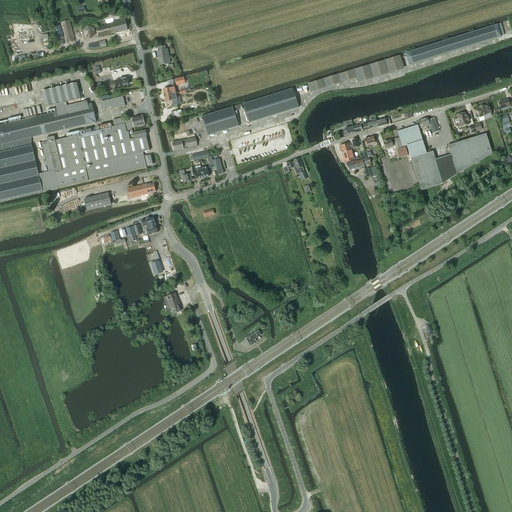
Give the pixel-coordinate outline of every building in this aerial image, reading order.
[(114,22),(113,18),(107,19),(108,24),(108,23),(109,24),(103,26),(96,27),(98,37),(108,34),(115,33),(128,30),(125,19),(123,20),(114,22)] [(66,43),(75,40),(69,20),(61,22),(66,43)] [(409,65),(501,37),(497,25),(405,53),(409,65)] [(83,31),(84,37),(89,38),(94,34),(93,29),(88,27),(83,31)] [(54,31),(57,41),(64,39),(62,29),(54,31)] [(159,51),(157,51),(159,58),(160,58),(162,64),(168,63),(168,62),(170,62),(169,59),(167,59),(165,49),(165,46),(158,47),(159,51)] [(120,81),(116,82),(117,85),(121,84),(121,86),(130,84),(129,83),(130,83),(129,80),(129,81),(128,78),(124,79),(123,77),(119,78),(120,79),(119,79),(120,81)] [(184,77),(175,79),(175,80),(176,85),(182,84),(181,83),(185,82),(184,77)] [(57,112),(0,125),(0,201),(43,192),(43,191),(58,187),(146,167),(146,166),(153,164),(151,154),(144,156),(143,152),(149,150),(146,135),(147,135),(146,130),(133,133),(131,128),(144,125),(142,116),(139,116),(124,120),(123,118),(113,120),(114,126),(111,127),(110,124),(100,126),(101,130),(99,130),(99,127),(95,128),(83,131),(84,134),(82,134),(81,131),(66,135),(67,138),(62,139),(70,169),(62,171),(54,136),(46,138),(47,143),(42,145),(48,172),(39,174),(32,145),(30,145),(29,138),(96,122),(92,104),(88,105),(87,101),(67,106),(66,102),(81,99),(77,83),(42,91),(45,107),(56,105),(57,112)] [(164,96),(175,94),(173,84),(168,85),(168,87),(168,88),(168,89),(163,90),(164,96)] [(298,108),(297,103),(295,96),(293,89),(243,104),(249,123),(298,108)] [(177,106),(176,99),(175,94),(164,96),(165,102),(171,101),(172,107),(177,106)] [(123,96),(100,102),(102,109),(111,107),(111,110),(125,106),(123,96)] [(511,100),(508,102),(508,99),(498,102),(501,110),(510,107),(510,109),(511,108),(511,100)] [(479,108),(476,109),(479,118),(484,117),(485,119),(492,117),(491,114),(488,105),(485,106),(484,105),(479,107),(479,108)] [(208,136),(238,126),(232,107),(202,117),(208,136)] [(465,113),(461,114),(456,115),(460,127),(468,124),(468,122),(469,121),(467,116),(466,116),(465,113)] [(507,115),(500,117),(503,129),(507,127),(511,126),(510,123),(507,115)] [(389,118),(376,121),(378,127),(387,125),(390,124),(389,118)] [(434,133),(439,132),(435,118),(429,120),(434,133)] [(371,122),(368,123),(369,129),(378,127),(376,121),(376,119),(370,121),(371,122)] [(359,125),(353,127),(355,133),(362,131),(364,131),(362,125),(362,123),(359,124),(359,125)] [(433,151),(427,153),(418,125),(397,131),(399,137),(402,146),(407,145),(421,191),(442,184),(435,160),(433,151)] [(346,131),(342,132),(343,137),(347,135),(347,136),(355,133),(353,127),(353,126),(345,128),(346,131)] [(457,174),(492,153),(491,149),(486,134),(448,145),(451,155),(457,174)] [(172,143),(174,151),(197,146),(195,137),(172,143)] [(366,146),(375,143),(373,137),(364,139),(366,146)] [(402,146),(399,137),(392,140),(395,149),(402,147),(402,146)] [(386,149),(393,147),(391,140),(383,142),(386,149)] [(344,163),(354,160),(349,144),(340,146),(344,163)] [(397,150),(399,158),(408,155),(405,147),(397,150)] [(194,160),(209,157),(207,152),(192,155),(194,160)] [(442,184),(457,174),(451,155),(435,160),(442,184)] [(370,163),(368,158),(356,162),(356,161),(346,164),(349,170),(364,166),(364,165),(370,163)] [(307,179),(307,177),(304,171),(303,171),(304,170),(299,159),(286,165),(288,169),(293,168),(296,175),(300,174),(302,179),(303,181),(307,179)] [(200,165),(195,167),(196,169),(198,179),(204,178),(201,169),(201,168),(200,165)] [(210,165),(201,168),(201,169),(204,178),(209,177),(208,171),(211,170),(210,165)] [(379,181),(375,167),(364,170),(366,178),(372,176),(374,183),(379,181)] [(185,175),(184,170),(180,171),(181,176),(182,176),(184,183),(189,182),(189,181),(192,180),(190,174),(188,175),(185,175)] [(148,196),(148,194),(155,192),(153,182),(127,189),(130,198),(141,196),(142,200),(147,199),(146,197),(148,196)] [(305,194),(311,192),(308,185),(303,187),(305,194)] [(87,211),(111,205),(108,193),(84,199),(87,211)] [(143,226),(145,226),(155,223),(153,217),(141,220),(143,226)] [(145,226),(148,235),(158,233),(155,223),(145,226)] [(130,242),(136,240),(132,227),(126,228),(130,242)] [(113,241),(119,239),(117,231),(111,233),(113,241)] [(153,260),(151,261),(152,263),(158,260),(160,260),(156,251),(153,252),(154,256),(152,257),(153,260)] [(163,271),(159,260),(151,263),(155,274),(163,271)] [(175,294),(168,296),(164,298),(165,301),(168,300),(171,308),(173,314),(181,311),(175,294)] [(258,330),(246,338),(246,339),(251,346),(255,343),(253,340),(261,335),(258,330)]
